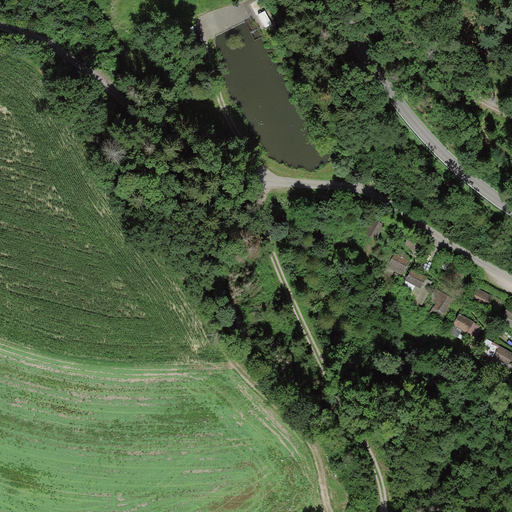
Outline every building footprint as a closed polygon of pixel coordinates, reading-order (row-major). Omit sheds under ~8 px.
[(260,0),(255,0),(246,6),(253,19),(266,11),(260,0)] [(196,26),(175,30),(179,49),(200,45),(196,26)] [(385,221),(375,215),(363,236),(374,241),(385,221)] [(424,245),(409,237),(403,247),(419,255),(424,245)] [(409,263),(394,255),(388,266),(403,274),(409,263)] [(424,278),(409,271),(404,282),(419,289),(424,278)] [(479,289),(470,285),(464,298),(496,313),(501,302),(477,291),(479,289)] [(436,305),(442,294),(436,290),(431,298),(433,299),(431,302),(436,305)] [(452,301),(442,294),(436,305),(434,308),(443,314),(452,301)] [(511,307),(508,305),(499,322),(511,328),(511,307)] [(472,323),(457,315),(448,333),(457,338),(461,331),(466,334),(472,323)] [(511,358),(511,355),(498,347),(491,358),(506,367),(511,358)]
